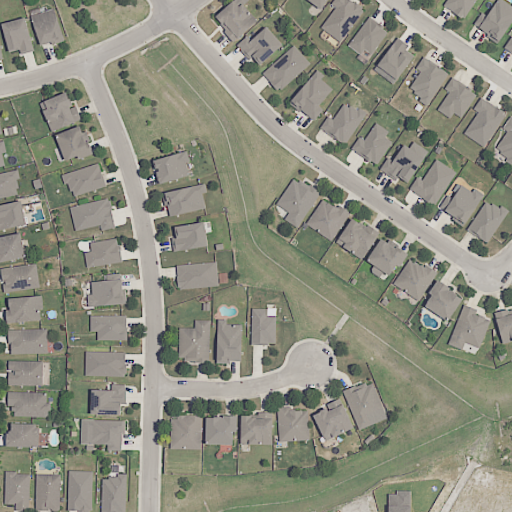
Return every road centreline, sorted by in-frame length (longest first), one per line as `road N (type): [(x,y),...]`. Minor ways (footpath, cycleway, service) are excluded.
road 1 (residential): [(86,62),(128,169),(151,258),(151,511)]
road 2 (residential): [(161,0),(297,145),(491,275)]
road 3 (residential): [(198,0),(86,62),(0,87)]
road 4 (residential): [(313,365),(244,388),(157,389)]
road 5 (residential): [(389,0),(511,86)]
